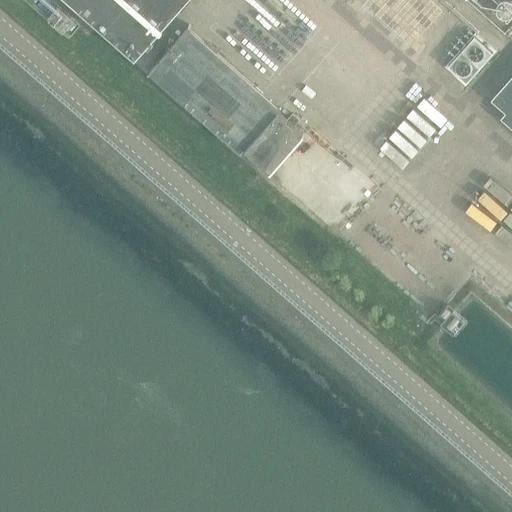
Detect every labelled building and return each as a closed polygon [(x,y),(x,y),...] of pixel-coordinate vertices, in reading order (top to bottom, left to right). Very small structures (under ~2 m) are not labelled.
[(68,0),(135,58),(186,0),(68,0)] [(382,0),(373,10),(393,28),(420,0),(382,0)] [(188,25),(147,71),(149,73),(151,71),(242,152),(245,148),(270,171),(303,133),(294,125),(300,120),(292,113),(287,119),(278,111),(280,108),(189,28),(190,26),(188,25)] [(475,33),(444,68),(465,86),(496,51),(475,33)] [(511,78),(494,99),(511,115),(511,78)] [(403,166),(439,128),(416,106),(380,145),(403,166)] [(472,205),(496,238),(509,242),(504,258),(511,251),(511,230),(508,225),(502,223),(491,209),(505,213),(508,206),(504,201),(509,186),(502,190),(494,179),(488,197),(490,196),(484,213),(477,202),(472,205)] [(453,312),(441,326),(454,337),(466,323),(453,312)]
